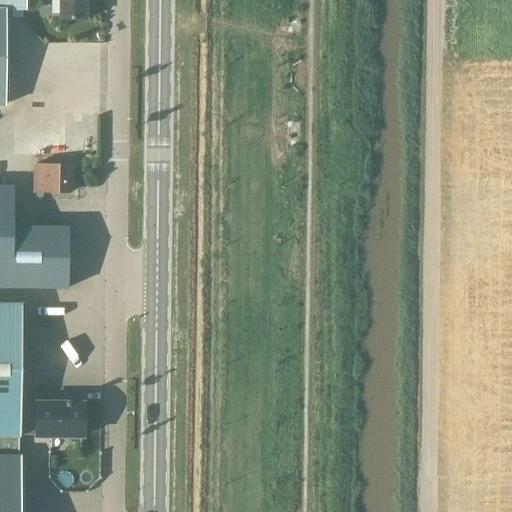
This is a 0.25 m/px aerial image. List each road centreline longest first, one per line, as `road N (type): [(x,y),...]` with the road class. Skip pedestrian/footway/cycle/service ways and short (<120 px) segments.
road 1 (secondary): [(155,278),(159,0)]
road 2 (unclassified): [(118,0),(115,278)]
road 3 (unclassified): [(115,278),(112,511)]
road 4 (secondary): [(152,511),(155,278)]
